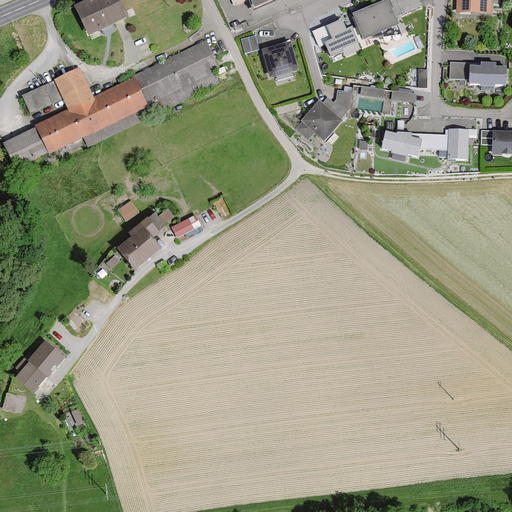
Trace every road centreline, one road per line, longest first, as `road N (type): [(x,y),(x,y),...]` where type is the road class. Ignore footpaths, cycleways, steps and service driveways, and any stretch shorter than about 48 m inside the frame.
road 1 (residential): [(55,380),(123,289),(260,202),(298,164),(206,0)]
road 2 (track): [(511,342),(298,164)]
road 3 (track): [(511,175),(394,180),(298,164)]
road 4 (residential): [(511,106),(502,114),(438,107),(440,0)]
